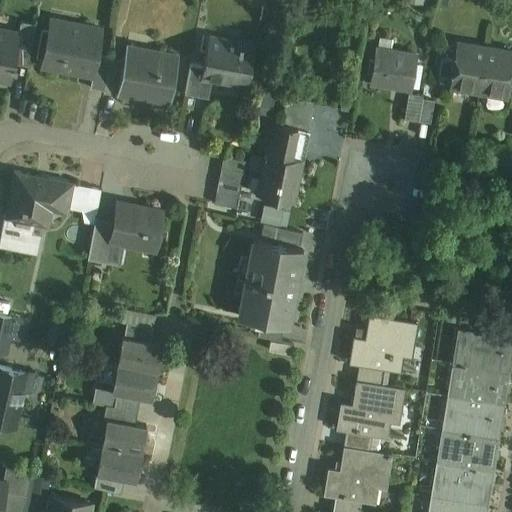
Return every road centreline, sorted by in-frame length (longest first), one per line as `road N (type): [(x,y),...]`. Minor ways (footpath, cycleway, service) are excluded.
road 1 (residential): [(293,511),(349,217)]
road 2 (residential): [(210,511),(153,500),(184,328)]
road 3 (residential): [(0,133),(198,171)]
road 4 (residential): [(349,217),(360,156),(424,166),(418,196)]
